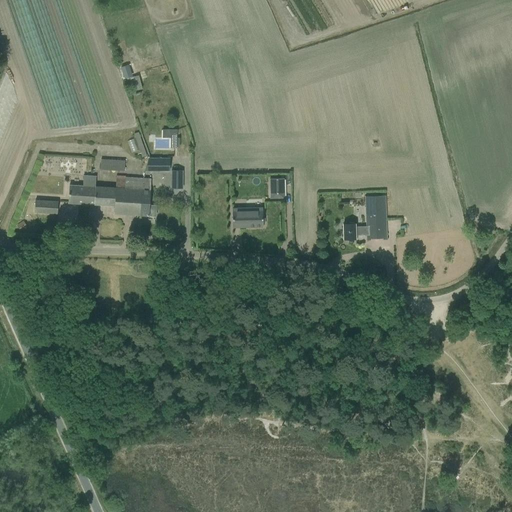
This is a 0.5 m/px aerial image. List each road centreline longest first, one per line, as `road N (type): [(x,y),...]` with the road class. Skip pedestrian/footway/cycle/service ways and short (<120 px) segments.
road 1 (unclassified): [(0,245),(284,263),(409,299),(459,291),(511,234)]
road 2 (unclassified): [(90,511),(0,292)]
